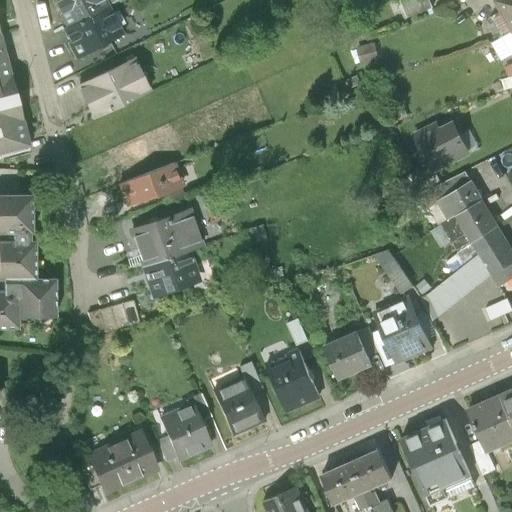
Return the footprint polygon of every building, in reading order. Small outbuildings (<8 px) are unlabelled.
[(107,5),(104,0),(48,0),(63,29),(107,5)] [(428,0),(409,0),(401,3),(406,19),(432,9),(428,0)] [(511,0),(496,0),(493,2),(499,13),(490,18),(501,37),(511,31),(511,0)] [(107,5),(63,29),(59,31),(66,43),(64,44),(73,60),(122,34),(118,26),(122,24),(116,11),(112,13),(107,5)] [(511,31),(501,37),(491,43),(501,60),(511,54),(511,31)] [(374,45),(355,49),(359,65),(378,61),(374,45)] [(132,58),(74,86),(90,120),(148,92),(132,58)] [(0,157),(28,150),(5,65),(0,66),(0,157)] [(357,76),(346,81),(350,89),(361,84),(357,76)] [(511,77),(499,81),(502,91),(511,87),(511,77)] [(355,97),(344,103),(349,113),(360,108),(355,97)] [(469,155),(452,124),(442,129),(437,120),(409,135),(430,175),(469,155)] [(172,164),(115,187),(124,209),(161,195),(178,188),(182,187),(172,164)] [(0,170),(0,196),(18,197),(18,171),(0,170)] [(435,202),(470,181),(465,173),(422,193),(429,206),(435,202)] [(435,202),(447,221),(454,216),(481,200),(470,181),(435,202)] [(178,188),(161,195),(166,206),(183,200),(178,188)] [(216,190),(199,196),(203,209),(220,203),(216,190)] [(0,282),(33,281),(33,243),(27,243),(27,235),(30,235),(30,197),(18,197),(0,196),(0,235),(8,236),(8,243),(0,242),(0,282)] [(471,243),(498,227),(481,200),(454,216),(471,243)] [(189,211),(127,233),(139,269),(188,252),(202,246),(189,211)] [(440,226),(464,265),(477,254),(471,243),(454,216),(447,221),(440,226)] [(498,227),(471,243),(477,254),(490,275),(498,288),(511,279),(511,248),(511,249),(498,227)] [(188,252),(139,269),(151,300),(199,283),(188,252)] [(435,290),(422,300),(433,321),(490,275),(477,254),(464,265),(435,290)] [(399,292),(411,284),(395,260),(383,267),(399,292)] [(412,285),(422,300),(435,290),(425,275),(412,285)] [(53,281),(33,281),(0,282),(0,330),(16,330),(16,319),(54,319),(53,281)] [(408,296),(371,313),(394,365),(431,348),(408,296)] [(87,315),(93,337),(138,325),(132,303),(87,315)] [(511,311),(508,304),(489,313),(494,323),(511,314),(511,311)] [(298,319),(286,325),(296,346),(307,341),(298,319)] [(367,327),(357,331),(367,355),(378,351),(367,327)] [(322,346),(337,382),(372,367),(367,355),(357,331),(322,346)] [(299,348),(265,363),(286,412),(320,397),(299,348)] [(240,367),(243,375),(252,394),(264,388),(253,361),(240,367)] [(211,390),(233,437),(265,422),(252,394),(243,375),(211,390)] [(511,388),(496,396),(511,431),(511,388)] [(190,403),(199,423),(210,418),(200,393),(188,398),(190,403)] [(511,431),(496,396),(466,408),(480,442),(486,453),(511,441),(511,431)] [(175,458),(177,462),(210,447),(199,423),(190,403),(157,418),(165,437),(175,458)] [(445,421),(400,441),(430,507),(447,499),(443,490),(470,478),(445,421)] [(97,487),(101,496),(156,472),(138,430),(83,454),(88,466),(97,487)] [(175,458),(165,437),(156,441),(166,463),(175,458)] [(486,453),(480,442),(470,446),(483,475),(493,470),(486,453)] [(379,451),(348,464),(362,493),(369,490),(392,480),(379,451)] [(352,498),(362,493),(348,464),(321,476),(334,506),(352,498)] [(97,487),(88,466),(66,476),(75,497),(97,487)] [(306,511),(296,488),(260,504),(263,511),(306,511)] [(369,490),(362,493),(370,511),(391,511),(386,500),(379,503),(374,492),(370,494),(369,490)] [(370,511),(362,493),(352,498),(359,511),(357,511),(370,511)]
